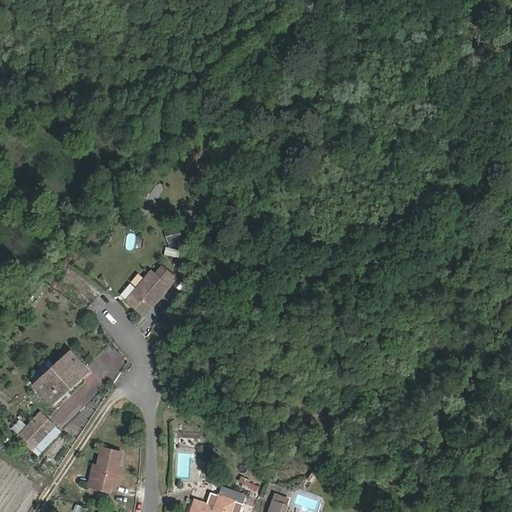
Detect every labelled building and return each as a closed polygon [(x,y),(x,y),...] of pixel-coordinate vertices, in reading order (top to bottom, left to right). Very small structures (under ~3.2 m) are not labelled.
[(182,234),(167,235),(168,243),(183,241),(182,234)] [(167,247),(165,255),(179,258),(180,250),(167,247)] [(171,283),(153,269),(130,299),(148,313),(171,283)] [(70,348),(36,379),(53,398),(62,390),(59,388),(84,365),(70,348)] [(53,414),(60,426),(70,419),(63,408),(53,414)] [(56,426),(42,413),(20,437),(34,450),(56,426)] [(103,448),(98,466),(95,479),(91,478),(89,486),(110,492),(112,484),(115,485),(120,468),(123,453),(103,448)] [(120,468),(115,485),(120,486),(124,469),(120,468)] [(260,485),(245,480),(243,486),(258,491),(260,485)] [(224,485),(220,495),(236,501),(232,511),(242,511),(249,494),(224,485)] [(232,511),(236,501),(220,495),(216,507),(197,500),(192,511),(232,511)] [(288,499),(276,495),(269,511),(284,511),(287,506),(286,505),(288,499)]
